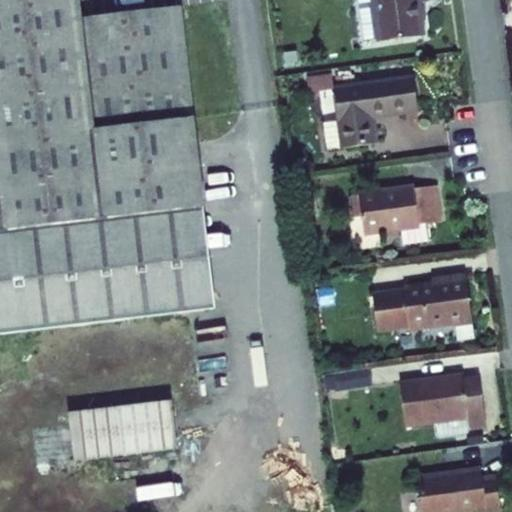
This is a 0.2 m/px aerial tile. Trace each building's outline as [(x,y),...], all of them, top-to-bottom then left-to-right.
[(0,0),(0,322),(225,296),(212,184),(190,0),(0,0)] [(356,0),(362,36),(379,33),(373,0),(356,0)] [(373,0),(379,33),(421,26),(416,0),(373,0)] [(341,144),(377,139),(373,112),(419,105),(413,73),(334,86),(341,144)] [(306,78),(308,93),(332,89),(330,74),(306,78)] [(429,221),(439,219),(433,184),(417,186),(416,183),(359,192),(366,236),(403,229),(405,242),(432,238),(429,221)] [(441,273),(442,285),(473,280),(471,269),(441,273)] [(483,340),(480,320),(473,280),(442,285),(412,289),(412,292),(382,296),(387,331),(419,326),(419,329),(455,324),(458,343),(483,340)] [(476,427),(492,424),(485,375),(470,378),(469,373),(448,376),(435,382),(408,397),(412,424),(474,415),(476,427)] [(406,382),(408,397),(435,382),(448,376),(406,382)] [(84,448),(188,436),(183,389),(79,400),(84,448)] [(489,508),(507,506),(501,472),(488,473),(486,464),(419,473),(424,511),(435,511),(488,504),(489,508)]
